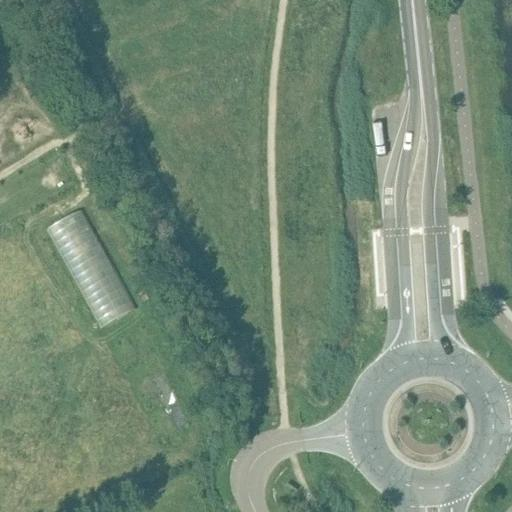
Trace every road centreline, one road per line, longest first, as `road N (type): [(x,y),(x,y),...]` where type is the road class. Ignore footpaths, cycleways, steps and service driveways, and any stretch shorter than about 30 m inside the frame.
road 1 (track): [(0,172),(130,113),(269,396),(274,448)]
road 2 (secondary): [(420,57),(399,193),(404,364)]
road 3 (secondary): [(446,362),(436,319),(431,132),(420,57)]
road 4 (unclassified): [(256,511),(246,479),(263,456),(362,432)]
